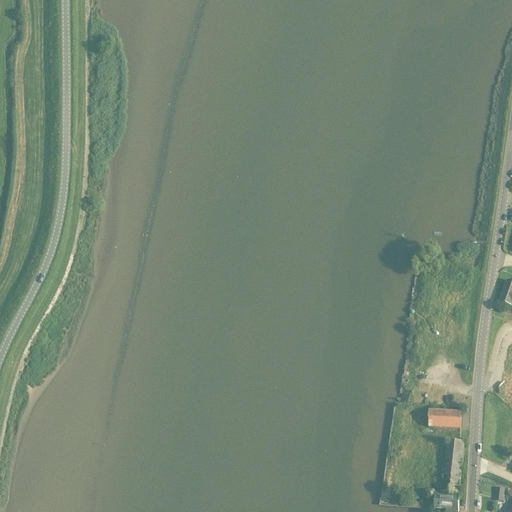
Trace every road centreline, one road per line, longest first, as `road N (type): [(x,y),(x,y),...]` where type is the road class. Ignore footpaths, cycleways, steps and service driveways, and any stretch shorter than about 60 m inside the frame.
road 1 (track): [(0,391),(67,241),(76,0)]
road 2 (tertiary): [(0,358),(59,219),(65,0)]
road 3 (tertiary): [(478,384),(511,133)]
road 4 (tertiary): [(470,511),(478,384)]
